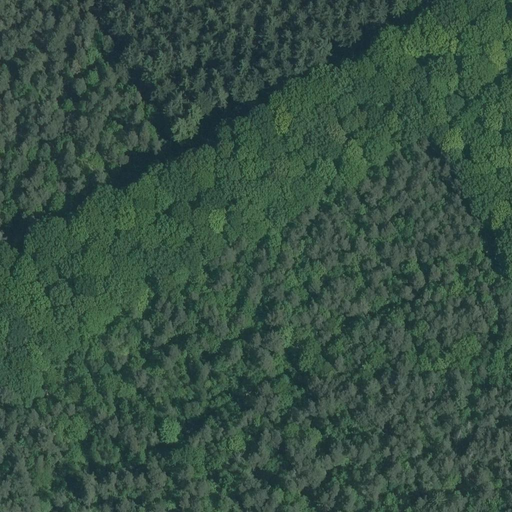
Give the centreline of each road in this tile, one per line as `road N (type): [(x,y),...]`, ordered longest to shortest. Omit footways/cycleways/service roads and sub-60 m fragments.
road 1 (track): [(466,0),(0,268)]
road 2 (unknown): [(45,511),(511,248)]
road 3 (track): [(178,165),(293,372)]
